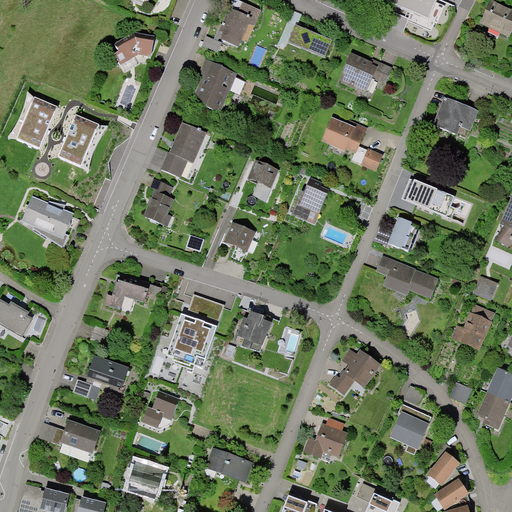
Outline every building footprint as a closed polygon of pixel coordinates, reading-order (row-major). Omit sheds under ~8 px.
[(436,0),(387,0),(429,17),(436,0)] [(511,9),(492,1),(482,24),(511,37),(511,34),(511,9)] [(262,11),(245,4),(241,13),(230,8),(221,31),(225,33),(221,43),(208,38),(205,47),(218,52),(223,41),(241,49),(249,27),(254,29),(262,11)] [(336,43),(297,27),(289,47),(328,63),(336,43)] [(112,54),(122,71),(142,57),(155,59),(158,39),(136,36),(112,54)] [(393,73),(353,54),(337,87),(371,103),(380,85),(386,87),(393,73)] [(238,75),(209,62),(193,99),(223,112),(238,75)] [(57,106),(34,97),(16,140),(39,149),(57,106)] [(482,114),(446,100),(434,128),(471,143),(482,114)] [(99,124),(76,114),(58,157),(81,167),(99,124)] [(367,134),(334,121),(324,144),(358,158),(367,134)] [(209,136),(185,126),(166,172),(190,182),(209,136)] [(384,160),(369,154),(362,169),(378,176),(384,160)] [(282,171),(256,160),(247,182),(274,193),(282,171)] [(324,185),(307,178),(291,217),(316,227),(329,196),(321,193),(324,185)] [(414,180),(410,179),(402,198),(405,200),(406,199),(444,214),(443,216),(451,219),(455,208),(450,206),(455,196),(437,189),(437,188),(414,179),(414,180)] [(174,190),(154,181),(150,190),(156,192),(145,218),(169,228),(172,220),(169,218),(175,202),(170,200),(174,190)] [(511,198),(500,227),(507,231),(499,241),(510,250),(511,246),(511,198)] [(76,216),(33,199),(22,222),(65,251),(76,216)] [(422,228),(401,221),(391,247),(412,255),(422,228)] [(258,235),(232,224),(223,245),(250,256),(258,235)] [(205,241),(191,238),(187,251),(201,255),(205,241)] [(442,279),(384,256),(377,273),(388,278),(384,288),(409,298),(411,292),(434,301),(442,279)] [(115,299),(108,297),(104,310),(120,315),(122,310),(132,314),(136,302),(147,306),(154,284),(123,274),(115,299)] [(499,287),(481,279),(474,296),(492,304),(499,287)] [(179,310),(164,356),(206,369),(221,324),(217,323),(223,304),(192,294),(186,312),(179,310)] [(39,318),(4,298),(0,304),(0,332),(2,329),(25,342),(39,318)] [(495,318),(475,310),(466,330),(457,326),(451,340),(481,352),(495,318)] [(265,319),(253,314),(251,320),(246,318),(238,340),(245,343),(243,349),(262,357),(275,326),(264,322),(265,319)] [(113,334),(97,328),(91,343),(107,349),(113,334)] [(383,367),(361,353),(359,356),(349,350),(339,363),(349,370),(341,381),(336,377),(330,386),(346,397),(356,382),(367,390),(383,367)] [(131,372),(97,360),(88,383),(78,379),(72,396),(98,405),(105,387),(113,389),(111,393),(122,397),(131,372)] [(508,373),(499,369),(487,398),(511,408),(511,407),(511,378),(507,377),(508,373)] [(473,392),(457,385),(452,399),(468,406),(473,392)] [(425,396),(411,390),(406,402),(420,408),(425,396)] [(181,401),(161,393),(155,408),(149,406),(142,425),(159,431),(172,427),(181,401)] [(487,398),(479,417),(488,421),(486,424),(502,431),(511,408),(487,398)] [(404,406),(390,437),(420,450),(434,419),(404,406)] [(330,420),(328,425),(323,423),(316,442),(309,439),(305,452),(321,458),(323,451),(342,457),(350,435),(343,432),(346,426),(330,420)] [(44,425),(40,437),(96,454),(103,431),(71,421),(67,432),(44,425)] [(255,464),(214,449),(206,470),(247,485),(255,464)] [(448,452),(430,475),(445,487),(463,464),(448,452)] [(168,471),(136,460),(127,486),(159,497),(168,471)] [(462,480),(438,496),(447,511),(472,495),(462,480)] [(406,511),(410,503),(364,484),(358,499),(374,505),(370,511),(406,511)] [(47,491),(27,486),(20,511),(49,511),(50,511),(67,511),(72,494),(48,488),(47,491)] [(318,511),(323,501),(291,490),(283,511),(318,511)] [(107,511),(109,503),(86,497),(76,506),(73,511),(107,511)]
